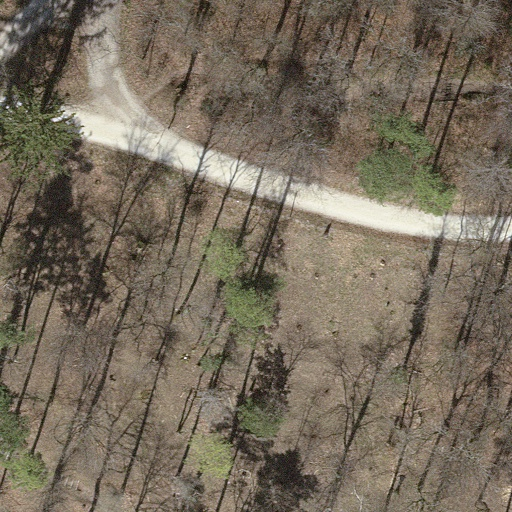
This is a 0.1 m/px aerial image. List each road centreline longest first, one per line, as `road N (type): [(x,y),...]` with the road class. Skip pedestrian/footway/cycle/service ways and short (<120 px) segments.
road 1 (track): [(0,115),(144,136),(248,182),(375,209),(511,225)]
road 2 (track): [(144,136),(106,68),(102,0)]
